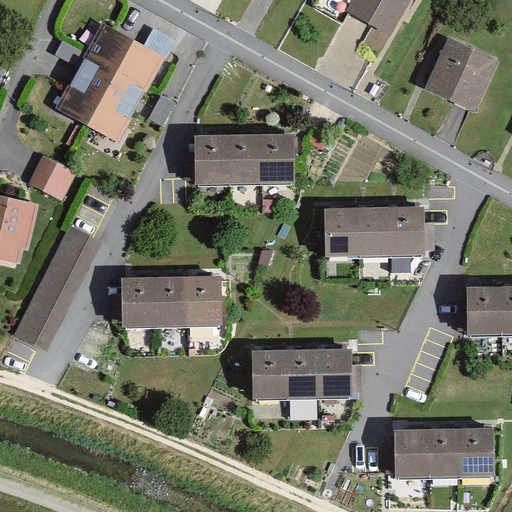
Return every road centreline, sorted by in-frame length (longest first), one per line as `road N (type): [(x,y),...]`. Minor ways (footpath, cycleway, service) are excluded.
road 1 (residential): [(239,43),(68,365)]
road 2 (track): [(0,382),(69,403),(321,511)]
road 3 (residential): [(494,189),(361,468)]
road 4 (residential): [(239,43),(494,189)]
road 5 (residential): [(76,0),(0,160)]
